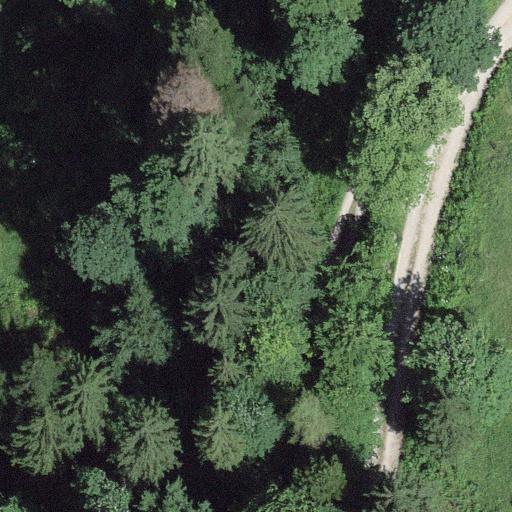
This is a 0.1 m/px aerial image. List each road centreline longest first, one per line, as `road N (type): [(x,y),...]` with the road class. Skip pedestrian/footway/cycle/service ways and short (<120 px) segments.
road 1 (track): [(437,0),(410,52),(251,511)]
road 2 (track): [(511,13),(451,133),(414,261),(380,511)]
